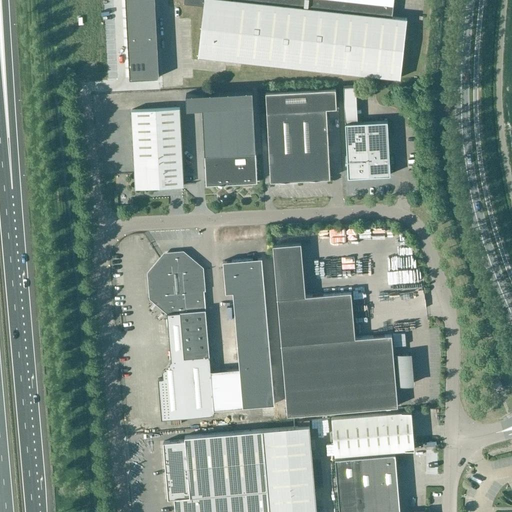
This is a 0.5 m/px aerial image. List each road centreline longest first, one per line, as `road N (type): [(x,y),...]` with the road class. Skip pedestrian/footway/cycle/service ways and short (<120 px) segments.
road 1 (unclassified): [(98,224),(406,217),(424,241),(450,310),(452,440)]
road 2 (primary): [(511,314),(482,241),(466,164),(467,0)]
road 3 (motorway): [(32,511),(5,209)]
road 4 (unclassified): [(125,511),(98,224)]
road 5 (motorway): [(5,209),(15,186),(5,0)]
road 6 (unclassified): [(98,224),(86,101)]
